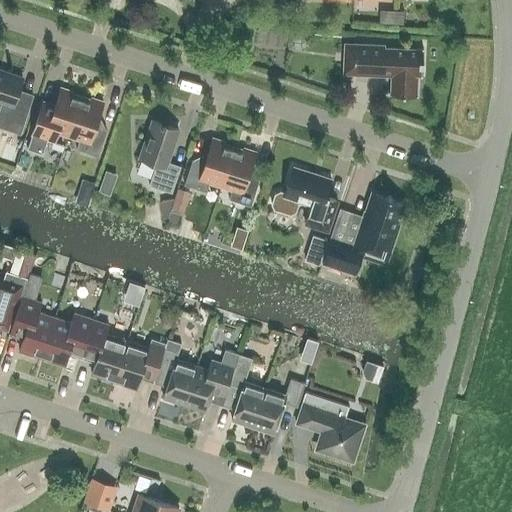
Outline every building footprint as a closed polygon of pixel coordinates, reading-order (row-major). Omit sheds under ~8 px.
[(385,45),(355,44),(354,74),(384,75),(384,73),(392,73),(391,94),(390,94),(390,95),(418,96),(418,95),(417,95),(418,75),(421,75),(421,76),(422,76),(424,48),(422,48),(422,49),(385,48),(385,45)] [(23,78),(0,70),(0,104),(2,105),(0,111),(0,128),(20,135),(23,124),(31,97),(18,93),(23,78)] [(41,110),(27,149),(43,154),(48,139),(54,141),(58,132),(69,136),(82,97),(72,94),(73,92),(61,88),(55,106),(43,102),(41,110)] [(82,97),(69,136),(80,139),(77,149),(99,156),(102,146),(107,132),(95,128),(104,102),(92,98),(91,100),(82,97)] [(167,162),(178,129),(153,121),(140,159),(157,164),(149,185),(172,193),(181,166),(167,162)] [(210,182),(221,186),(234,147),(224,144),(225,142),(213,138),(205,164),(193,160),(185,185),(207,192),(210,182)] [(18,147),(7,143),(1,161),(12,165),(18,147)] [(234,147),(221,186),(232,190),(229,199),(251,206),(259,182),(247,178),(255,152),(244,148),(243,151),(234,147)] [(102,182),(112,185),(118,167),(108,164),(102,182)] [(332,179),(294,167),(285,194),(280,193),(275,196),(273,206),(276,211),(291,215),(296,212),(299,202),(311,206),(305,224),(328,231),(338,201),(326,197),(332,179)] [(83,178),(80,186),(94,190),(96,183),(83,178)] [(102,182),(99,190),(111,194),(113,186),(102,182)] [(190,194),(178,191),(175,200),(167,220),(174,222),(178,212),(183,213),(190,194)] [(396,221),(402,203),(375,194),(369,212),(366,211),(358,236),(390,247),(398,222),(396,221)] [(163,219),(167,220),(175,200),(161,202),(163,219)] [(237,226),(231,245),(242,249),(248,230),(237,226)] [(362,249),(332,239),(324,262),(354,273),(362,249)] [(26,284),(32,267),(27,265),(21,282),(26,284)] [(33,267),(32,267),(26,284),(27,284),(28,281),(37,284),(41,272),(32,270),(33,267)] [(0,327),(7,330),(11,316),(21,286),(0,278),(0,327)] [(42,358),(55,317),(39,312),(42,303),(22,296),(11,330),(24,335),(19,350),(42,358)] [(71,323),(55,317),(42,358),(64,365),(69,349),(83,354),(94,320),(74,313),(71,323)] [(109,325),(94,320),(83,354),(97,358),(91,374),(114,381),(127,341),(106,334),(109,325)] [(158,368),(166,343),(151,338),(148,348),(127,341),(114,381),(136,389),(141,373),(155,378),(158,368)] [(166,343),(158,368),(172,372),(176,359),(181,343),(168,339),(167,340),(166,343)] [(184,404),(205,411),(212,391),(225,395),(229,384),(239,354),(225,349),(221,363),(211,359),(208,370),(197,366),(184,404)] [(252,358),(239,354),(229,384),(242,389),(232,420),(253,427),(265,389),(244,382),(252,358)] [(197,366),(176,359),(172,372),(168,382),(163,397),(184,404),(197,366)] [(367,361),(363,373),(366,379),(379,384),(385,367),(367,361)] [(285,395),(265,389),(253,427),(274,433),(284,402),(297,407),(304,384),(290,379),(285,395)] [(349,406),(305,391),(305,393),(306,393),(296,423),(309,427),(310,425),(319,428),(322,435),(318,448),(352,459),(363,425),(344,419),(347,407),(349,407),(349,406)] [(117,489),(92,481),(84,502),(110,510),(117,489)] [(132,511),(177,511),(179,508),(139,495),(132,511)]
